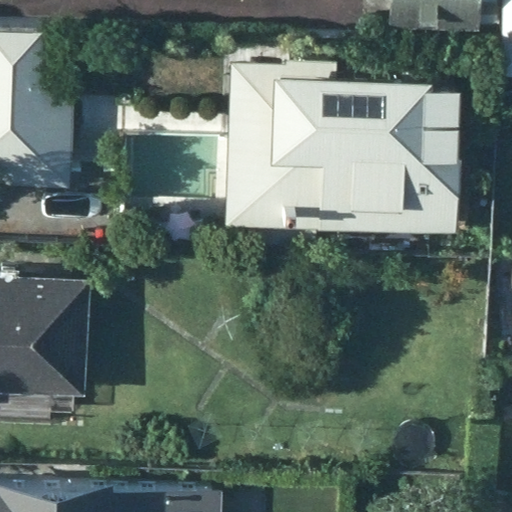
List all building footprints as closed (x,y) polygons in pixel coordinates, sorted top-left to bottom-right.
[(483,12),(501,12),(501,0),(393,0),(394,13),(483,15),(483,12)] [(511,0),(505,0),(503,62),(511,62),(511,0)] [(84,19),(0,14),(0,170),(77,174),(84,19)] [(321,213),(465,217),(470,65),(446,64),(447,44),(411,43),(411,56),(238,50),(233,210),(250,210),(248,237),(321,238),(321,213)] [(0,263),(0,375),(93,382),(100,269),(0,263)] [(511,445),(491,445),(490,482),(511,482),(511,445)] [(223,511),(224,480),(121,478),(121,470),(0,467),(0,511),(223,511)]
